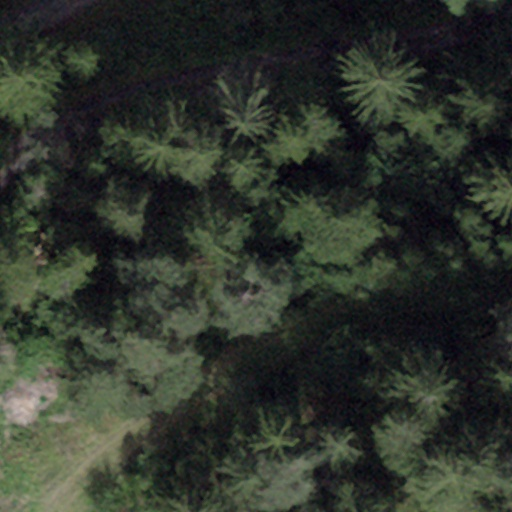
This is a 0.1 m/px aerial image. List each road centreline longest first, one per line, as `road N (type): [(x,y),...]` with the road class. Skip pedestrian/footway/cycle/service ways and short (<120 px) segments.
road 1 (track): [(88,511),(290,326),(511,282)]
road 2 (track): [(439,0),(124,90),(0,207)]
